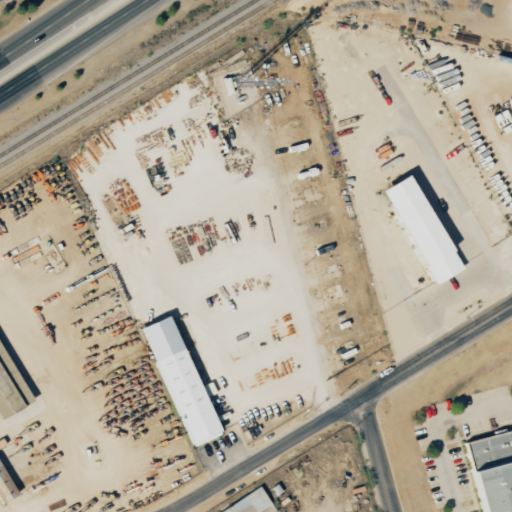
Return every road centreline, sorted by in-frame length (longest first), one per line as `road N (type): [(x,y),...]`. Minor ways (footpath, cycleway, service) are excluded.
road 1 (tertiary): [(162,511),(511,307)]
road 2 (primary): [(0,93),(146,0)]
